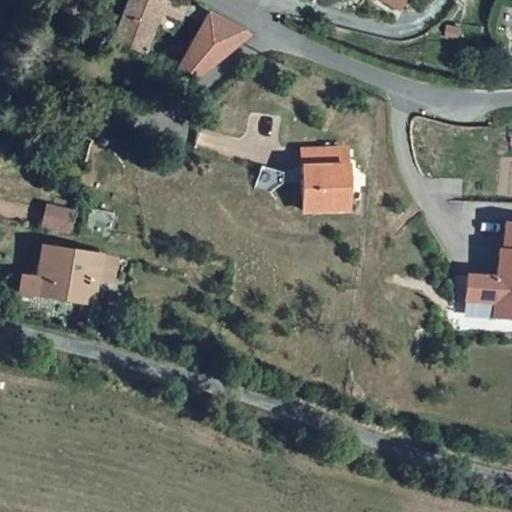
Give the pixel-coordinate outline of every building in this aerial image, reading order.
[(179,25),(185,7),(186,2),(182,0),(171,0),(170,3),(161,0),(127,0),(114,43),(145,53),(161,16),(179,25)] [(204,19),(182,69),(197,76),(221,57),(244,38),(204,19)] [(304,203),(350,205),(348,142),(305,141),(304,203)] [(69,233),(75,208),(45,201),(39,226),(69,233)] [(454,314),(483,315),(511,315),(511,221),(490,221),(490,247),(486,247),(485,275),(455,274),(454,314)] [(92,299),(99,253),(62,248),(35,245),(29,290),(92,299)]
